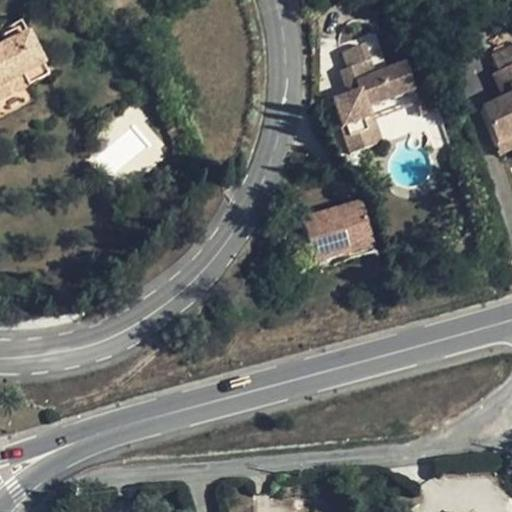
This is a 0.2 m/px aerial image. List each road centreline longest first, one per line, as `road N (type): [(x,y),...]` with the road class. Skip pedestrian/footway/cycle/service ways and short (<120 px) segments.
road 1 (unclassified): [(0,358),(111,338),(210,262),(246,212),(276,142),(283,64),(273,0)]
road 2 (residential): [(41,511),(75,489),(130,473),(412,448),(498,418)]
road 3 (secondary): [(64,446),(511,319)]
